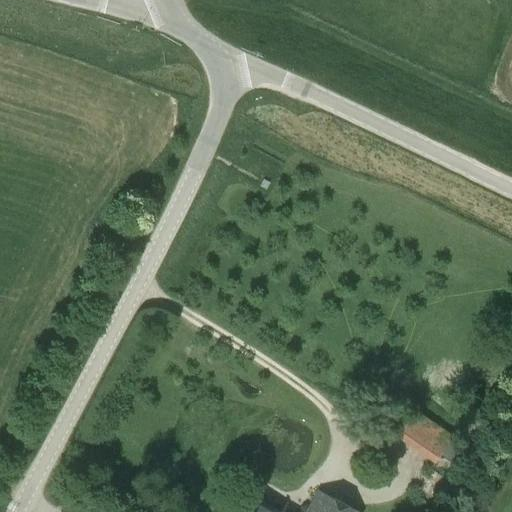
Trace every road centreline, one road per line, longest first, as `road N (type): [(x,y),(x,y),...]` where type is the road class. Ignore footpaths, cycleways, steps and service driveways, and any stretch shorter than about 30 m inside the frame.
road 1 (unclassified): [(18,511),(224,101),(226,71)]
road 2 (unclassified): [(511,188),(283,80),(226,71)]
